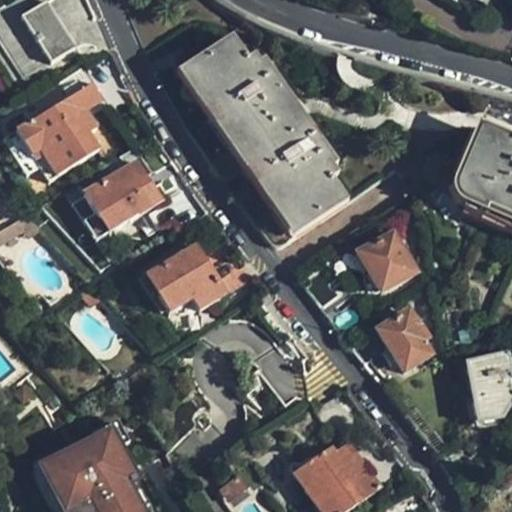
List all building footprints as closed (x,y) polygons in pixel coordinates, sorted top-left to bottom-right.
[(71,50),(43,4),(17,20),(46,67),(71,50)] [(328,167),(262,68),(257,72),(249,60),(247,62),(234,42),(184,76),(296,242),(346,208),(330,184),(333,182),(325,169),(328,167)] [(60,93),(65,102),(81,92),(75,84),(60,93)] [(81,92),(65,102),(14,136),(38,172),(47,186),(96,154),(86,139),(95,134),(82,114),(99,103),(88,87),(81,92)] [(511,140),(479,126),(453,186),(452,189),(451,193),(452,196),(454,201),(458,205),(464,209),(511,230),(511,140)] [(38,172),(14,136),(0,144),(24,181),(38,172)] [(105,185),(84,199),(81,201),(107,240),(159,206),(133,167),(105,185)] [(97,173),(76,187),(84,199),(105,185),(97,173)] [(107,240),(81,201),(69,209),(95,248),(107,240)] [(156,235),(171,225),(162,211),(146,220),(156,235)] [(44,235),(28,217),(0,235),(0,245),(24,230),(34,241),(44,235)] [(412,279),(391,239),(355,260),(356,262),(355,264),(354,264),(354,265),(353,266),(353,268),(368,295),(369,296),(371,297),(372,297),(374,297),(375,295),(378,298),(412,279)] [(222,299),(196,261),(190,264),(179,250),(139,278),(167,321),(190,307),(195,316),(222,299)] [(310,303),(321,318),(341,304),(331,288),(310,303)] [(89,291),(79,298),(89,309),(99,302),(89,291)] [(421,345),(425,342),(418,328),(415,329),(406,315),(376,334),(402,376),(428,358),(421,345)] [(371,341),(350,355),(362,370),(382,356),(371,341)] [(511,401),(511,391),(506,361),(464,367),(474,425),(502,421),(511,401)] [(26,409),(18,396),(10,400),(19,414),(26,409)] [(138,511),(124,487),(129,483),(127,480),(131,477),(125,465),(120,468),(102,435),(38,471),(61,511),(138,511)] [(463,442),(460,444),(432,458),(434,461),(436,463),(438,465),(439,467),(441,469),(442,472),(444,474),(445,476),(474,463),(463,442)] [(330,460),(346,449),(341,443),(326,455),(330,460)] [(348,511),(377,491),(364,472),(360,475),(354,467),(358,464),(346,449),(330,460),(326,455),(300,475),(313,490),(305,496),(317,511),(348,511)] [(360,475),(364,472),(358,464),(354,467),(360,475)] [(293,480),(305,496),(313,490),(300,475),(293,480)] [(236,480),(219,494),(229,507),(246,493),(236,480)]
